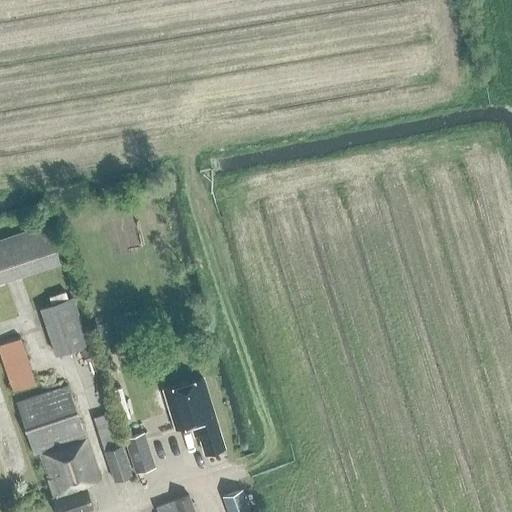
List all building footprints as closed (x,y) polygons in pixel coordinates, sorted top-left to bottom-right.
[(0,239),(0,282),(62,261),(49,222),(0,239)] [(39,308),(55,356),(89,345),(73,297),(39,308)] [(35,385),(20,338),(0,344),(0,355),(12,392),(35,385)] [(184,383),(162,389),(173,426),(186,422),(187,423),(190,435),(195,433),(201,451),(221,445),(212,414),(211,414),(200,378),(184,383)] [(98,478),(65,379),(14,396),(34,456),(40,454),(55,499),(52,500),(55,511),(86,511),(91,510),(82,483),(98,478)] [(121,388),(110,391),(119,420),(129,417),(121,388)] [(104,451),(113,481),(132,475),(122,445),(121,446),(109,413),(92,419),(103,452),(104,451)] [(155,467),(144,433),(124,439),(135,474),(155,467)] [(222,496),(227,511),(250,511),(241,488),(222,496)] [(155,511),(190,511),(186,498),(154,509),(155,511)]
